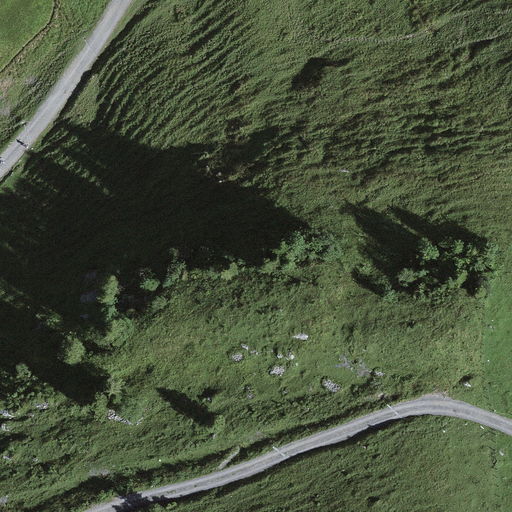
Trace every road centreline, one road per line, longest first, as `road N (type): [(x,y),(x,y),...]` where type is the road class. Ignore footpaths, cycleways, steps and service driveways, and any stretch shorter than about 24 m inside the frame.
road 1 (track): [(511,430),(454,408),(405,409),(104,511)]
road 2 (track): [(0,168),(120,0)]
